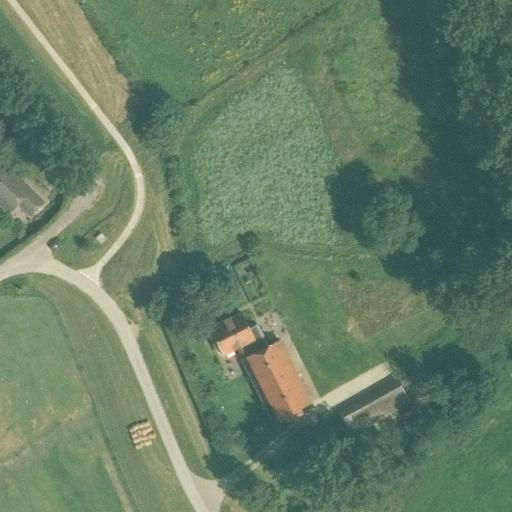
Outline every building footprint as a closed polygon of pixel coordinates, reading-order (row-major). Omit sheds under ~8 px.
[(0,204),(8,212),(17,203),(30,215),(42,203),(0,160),(0,204)] [(49,174),(62,184),(69,175),(56,165),(49,174)] [(260,354),(254,341),(257,340),(245,317),(213,333),(225,356),(243,347),(249,359),(260,354)] [(246,360),(275,422),(291,414),(294,420),(306,414),(303,408),(312,403),(282,343),(260,354),(249,359),(246,360)] [(342,394),(348,405),(368,394),(362,383),(342,394)] [(346,417),(355,434),(412,403),(402,386),(346,417)]
